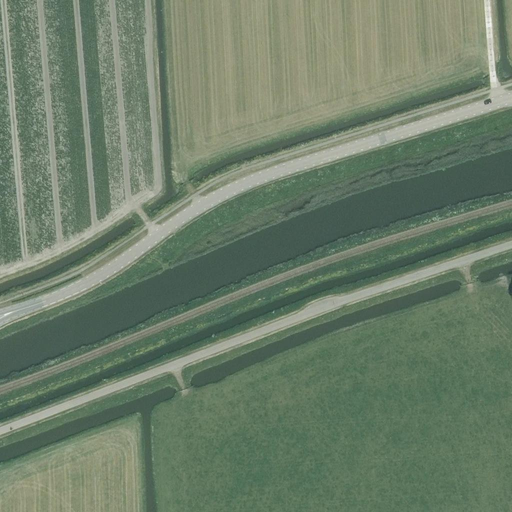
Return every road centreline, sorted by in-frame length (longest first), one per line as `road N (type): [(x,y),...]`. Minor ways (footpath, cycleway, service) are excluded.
road 1 (unclassified): [(0,431),(511,244)]
road 2 (tertiary): [(24,308),(97,276),(229,189),(511,97)]
